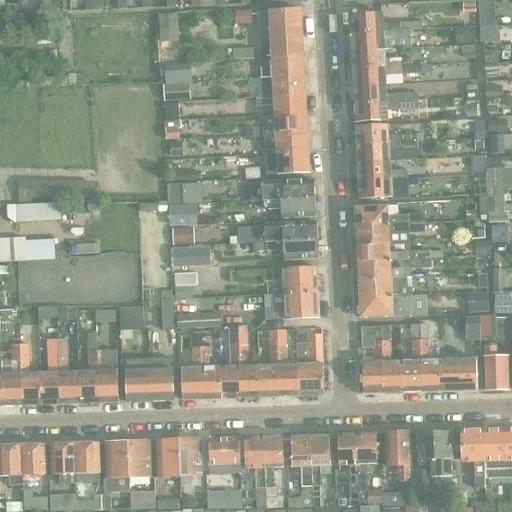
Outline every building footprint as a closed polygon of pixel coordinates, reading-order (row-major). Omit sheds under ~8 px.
[(103,11),(102,0),(93,0),(94,11),(103,11)] [(127,10),(126,0),(118,0),(118,10),(127,10)] [(151,9),(151,0),(142,0),(143,9),(151,9)] [(176,8),(175,0),(166,0),(167,8),(176,8)] [(496,24),(497,0),(480,0),(480,23),(496,24)] [(475,7),(463,7),(463,15),(475,15),(475,7)] [(304,57),(301,10),(257,13),(258,30),(271,29),(272,50),(259,51),(260,59),(304,57)] [(253,11),(237,11),(237,23),(253,23),(253,11)] [(422,30),(422,23),(383,25),(383,14),(350,16),(351,34),(413,31),(422,30)] [(159,16),(160,43),(179,42),(178,16),(159,16)] [(473,29),(455,29),(456,48),(464,47),(474,47),(473,29)] [(50,31),(4,35),(5,48),(51,45),(50,31)] [(414,49),(413,31),(351,34),(352,52),(385,51),(414,49)] [(475,59),(475,47),(474,47),(464,47),(456,48),(416,50),(416,58),(465,56),(465,59),(475,59)] [(253,49),(233,50),(234,60),(254,59),(253,49)] [(411,67),(411,59),(385,60),(385,51),(352,52),(352,70),(411,67)] [(495,64),(494,51),(484,52),(485,65),(495,64)] [(305,76),(304,57),(260,59),(260,68),(261,68),(262,78),(305,76)] [(18,86),(17,59),(5,59),(6,86),(18,86)] [(165,83),(192,81),(190,63),(164,65),(165,83)] [(496,77),(495,64),(485,65),(486,78),(496,77)] [(387,86),(386,76),(423,74),(423,66),(411,67),(352,70),(353,87),(387,86)] [(432,66),(423,66),(423,74),(432,73),(432,66)] [(69,76),(43,77),(43,86),(78,85),(78,73),(69,73),(69,76)] [(305,76),(262,78),(260,78),(262,98),(306,96),(305,76)] [(190,85),(163,87),(164,103),(191,101),(190,85)] [(387,96),(387,86),(353,87),(354,105),(418,102),(418,94),(387,96)] [(467,115),(477,116),(479,90),(469,90),(467,115)] [(307,115),(306,96),(262,98),(256,98),(257,108),(274,106),(275,116),(307,115)] [(498,113),(497,100),(487,101),(488,114),(498,113)] [(389,122),(388,111),(419,110),(418,102),(354,105),(355,124),(389,122)] [(179,122),(179,108),(178,104),(163,105),(163,111),(165,111),(165,122),(179,122)] [(275,116),(262,117),(263,128),(264,136),(308,134),(307,115),(275,116)] [(181,121),(179,122),(165,122),(164,122),(164,130),(165,130),(166,141),(179,141),(178,130),(182,130),(181,121)] [(389,137),(389,126),(355,128),(356,147),(417,144),(416,135),(389,137)] [(485,131),(475,131),(476,141),(485,140),(485,131)] [(309,154),(308,134),(264,136),(264,146),(277,145),(277,156),(309,154)] [(503,136),(489,137),(490,155),(504,154),(504,148),(503,136)] [(184,159),(182,142),(168,143),(170,160),(184,159)] [(483,142),(474,142),(475,152),(484,151),(483,142)] [(402,162),(402,152),(417,151),(417,144),(356,147),(357,164),(390,162),(402,162)] [(310,174),(309,154),(277,156),(278,167),(265,168),(266,176),(310,174)] [(486,170),(485,157),(471,158),(472,176),(478,176),(486,176),(486,170)] [(408,180),(408,171),(391,172),(390,162),(357,164),(358,182),(408,180)] [(486,170),(486,176),(487,189),(503,189),(502,169),(486,170)] [(261,180),(260,173),(246,174),(247,181),(261,180)] [(201,174),(170,176),(170,184),(202,183),(201,174)] [(487,197),(487,189),(486,176),(478,176),(478,188),(474,188),(475,197),(487,197)] [(409,200),(408,187),(419,187),(419,179),(408,180),(358,182),(359,200),(392,198),(392,201),(409,200)] [(94,183),(19,181),(19,205),(32,205),(32,199),(93,200),(94,183)] [(264,186),(250,186),(251,203),(264,202),(315,200),(314,181),(264,184),(264,186)] [(183,206),(182,193),(182,184),(167,185),(168,207),(171,206),(183,206)] [(503,213),(503,189),(487,189),(487,197),(487,198),(487,214),(503,213)] [(316,217),(315,200),(264,202),(265,210),(282,209),(282,219),(316,217)] [(61,222),(60,204),(7,207),(8,219),(15,224),(61,222)] [(157,205),(141,205),(141,213),(158,213),(157,205)] [(193,205),(183,206),(171,206),(173,228),(194,227),(193,205)] [(409,225),(408,216),(388,217),(388,208),(356,209),(357,228),(409,225)] [(474,212),(466,212),(466,222),(475,222),(474,212)] [(318,259),(317,241),(316,223),(282,225),(265,225),(265,227),(253,227),(253,228),(238,229),(238,238),(238,240),(238,245),(256,244),(266,244),(266,253),(284,252),(284,261),(318,259)] [(410,244),(409,234),(425,234),(425,224),(409,225),(357,228),(358,246),(410,244)] [(173,247),(176,247),(191,246),(190,228),(172,229),(173,247)] [(507,229),(491,230),(492,247),(507,246),(507,229)] [(0,263),(55,261),(54,240),(26,242),(25,239),(0,240),(0,263)] [(266,244),(256,244),(256,253),(266,253),(266,244)] [(430,252),(430,251),(410,253),(410,244),(358,246),(358,264),(431,261),(430,252)] [(488,246),(475,246),(476,258),(489,257),(488,246)] [(506,265),(506,251),(494,251),(495,269),(510,269),(510,265),(506,265)] [(443,252),(430,252),(431,261),(443,260),(443,252)] [(203,254),(174,255),(175,267),(204,266),(203,254)] [(391,280),(391,271),(431,269),(431,261),(358,264),(359,282),(391,280)] [(0,275),(8,275),(8,266),(0,266),(0,275)] [(283,271),(272,271),(273,282),(283,282),(284,295),(318,293),(316,268),(283,270),(283,271)] [(494,270),(494,294),(503,293),(502,269),(494,270)] [(197,287),(197,274),(175,275),(175,288),(197,287)] [(412,298),(411,279),(391,280),(359,282),(360,300),(412,298)] [(174,330),(172,292),(161,292),(163,331),(174,330)] [(319,319),(318,293),(284,295),(269,296),(270,307),(265,307),(266,321),(285,320),(319,319)] [(487,295),(468,296),(468,312),(488,311),(487,295)] [(413,316),(413,306),(412,298),(360,300),(361,318),(413,316)] [(120,309),(120,326),(133,325),(133,309),(120,309)] [(96,324),(116,324),(116,312),(96,312),(96,324)] [(177,330),(221,328),(221,314),(177,316),(177,330)] [(494,317),(486,318),(479,318),(480,338),(495,337),(494,317)] [(480,341),(480,338),(479,318),(465,319),(466,341),(480,341)] [(440,393),(439,361),(429,361),(428,326),(420,327),(422,394),(440,393)] [(422,394),(420,327),(411,327),(413,362),(401,362),(402,394),(422,394)] [(383,395),(381,328),(362,329),(362,350),(374,349),(374,363),(363,363),(364,395),(383,395)] [(402,394),(401,362),(391,363),(390,328),(381,328),(383,395),(402,394)] [(247,346),(247,330),(239,331),(239,333),(239,347),(247,346)] [(269,333),(269,346),(278,345),(286,345),(286,332),(269,333)] [(231,347),(239,347),(239,333),(230,333),(231,347)] [(88,336),(89,353),(97,352),(97,336),(88,336)] [(324,394),(322,336),(310,336),(310,344),(297,345),(297,365),(298,398),(324,397),(324,394)] [(67,341),(50,341),(50,354),(67,353),(67,341)] [(201,341),(192,341),(192,349),(201,349),(201,341)] [(278,345),(269,346),(270,367),(279,366),(278,345)] [(287,366),(286,345),(278,345),(279,366),(287,366)] [(40,406),(39,374),(30,374),(29,346),(12,346),(12,362),(13,375),(21,375),(22,407),(40,406)] [(261,399),(259,367),(248,367),(247,346),(239,347),(240,399),(261,399)] [(240,399),(239,347),(231,347),(232,368),(221,368),(222,400),(240,399)] [(509,391),(508,357),(497,358),(496,347),(484,348),(486,392),(509,391)] [(222,400),(221,368),(210,368),(209,348),(201,349),(203,401),(222,400)] [(193,369),(182,369),(183,401),(203,401),(201,349),(192,349),(193,369)] [(99,404),(98,372),(97,352),(89,353),(90,372),(78,373),(79,405),(99,404)] [(119,404),(118,372),(118,371),(107,371),(106,352),(97,352),(98,372),(99,404),(119,404)] [(67,353),(50,354),(48,354),(49,374),(58,374),(68,373),(67,353)] [(477,392),(476,353),(459,353),(460,360),(439,361),(440,393),(477,392)] [(174,402),(173,371),(172,359),(149,360),(150,402),(174,402)] [(150,402),(149,360),(122,361),(122,373),(127,373),(128,403),(150,402)] [(12,362),(2,363),(3,407),(22,407),(21,375),(13,375),(12,362)] [(287,366),(279,366),(280,398),(298,398),(297,365),(287,366)] [(279,366),(270,367),(259,367),(261,399),(280,398),(279,366)] [(68,373),(58,374),(59,406),(79,405),(78,373),(68,373)] [(58,374),(49,374),(39,374),(40,406),(59,406),(58,374)] [(485,480),(483,431),(462,432),(463,463),(474,463),(475,480),(475,490),(485,490),(485,480)] [(506,479),(504,431),(483,431),(485,480),(506,479)] [(452,433),(418,434),(419,467),(432,466),(432,490),(453,489),(452,433)] [(411,482),(409,434),(386,434),(387,467),(398,467),(399,483),(399,495),(405,495),(406,505),(407,505),(412,505),(412,482),(411,482)] [(360,502),(357,435),(338,436),(339,467),(350,466),(351,502),(360,502)] [(367,491),(367,466),(377,465),(376,435),(357,435),(360,502),(360,505),(382,505),(382,491),(367,491)] [(331,467),(330,436),(310,437),(313,509),(324,508),(323,486),(321,486),(320,467),(331,467)] [(313,509),(310,437),(292,438),(292,468),(303,468),(303,487),(302,487),(302,499),(289,499),(289,510),(313,509)] [(267,510),(264,438),(245,439),(246,470),(256,470),(257,488),(256,488),(257,510),(267,510)] [(284,469),(283,438),(264,438),(267,510),(283,509),(283,497),(278,497),(277,488),(274,488),(273,469),(284,469)] [(241,465),(240,439),(209,440),(210,466),(241,465)] [(180,477),(178,441),(157,442),(158,478),(180,477)] [(202,476),(201,441),(178,441),(180,477),(202,476)] [(151,478),(150,442),(127,443),(128,479),(151,478)] [(128,479),(127,443),(106,444),(107,479),(128,479)] [(100,484),(98,444),(75,445),(76,483),(76,485),(100,484)] [(76,483),(75,445),(51,445),(53,476),(61,476),(61,483),(76,483)] [(0,447),(0,477),(9,477),(10,486),(23,485),(22,446),(0,447)] [(46,476),(44,446),(22,446),(23,485),(23,490),(39,489),(39,476),(46,476)] [(155,491),(131,492),(132,509),(156,508),(155,491)] [(234,497),(230,497),(220,497),(220,491),(209,492),(209,510),(234,510),(234,497)] [(105,511),(104,496),(94,497),(95,511),(105,511)] [(116,496),(104,496),(105,511),(116,511),(116,496)] [(180,500),(158,500),(158,510),(162,510),(180,509),(180,500)] [(7,502),(7,511),(6,511),(23,511),(23,503),(7,502)]
